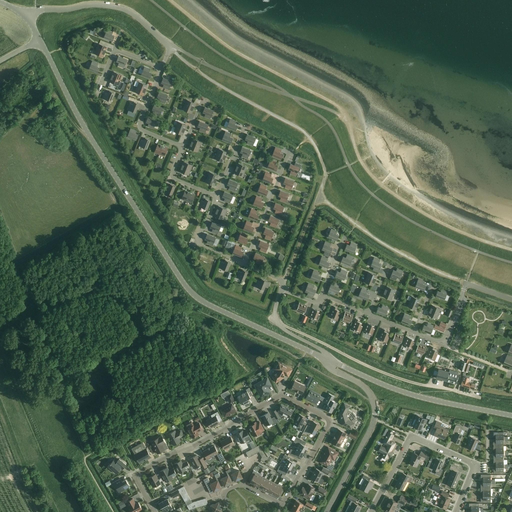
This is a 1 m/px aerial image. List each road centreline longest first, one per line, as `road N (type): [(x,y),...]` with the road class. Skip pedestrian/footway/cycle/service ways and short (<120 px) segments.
road 1 (secondary): [(326,359),(194,295),(78,117),(39,40)]
road 2 (residential): [(157,511),(137,473),(282,395),(329,425),(281,507)]
road 3 (residential): [(217,195),(247,128),(290,149),(245,265)]
road 4 (residential): [(455,511),(473,465),(413,437),(371,511)]
road 5 (unclassified): [(325,174),(306,134),(174,52)]
road 6 (secondary): [(511,416),(397,390),(326,359)]
road 7 (unclassified): [(326,511),(374,414),(370,393),(326,359)]
road 8 (unclassified): [(174,52),(124,8),(24,16)]
road 9 (residential): [(414,331),(442,339),(466,283),(511,299)]
road 10 (unclassified): [(291,96),(174,52)]
